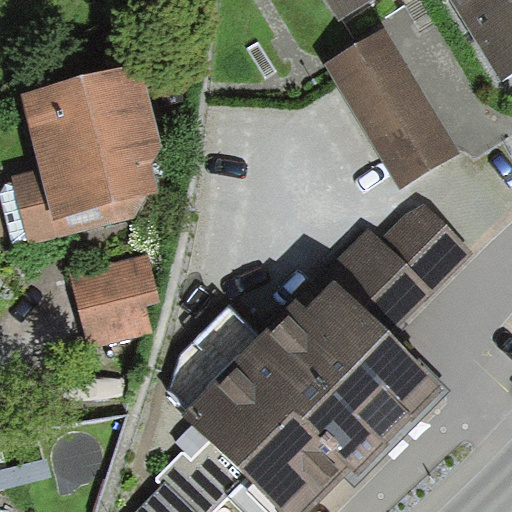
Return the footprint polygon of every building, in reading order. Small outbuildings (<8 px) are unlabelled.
[(511,0),(326,0),(341,24),(379,0),(451,0),(501,81),(511,74),(511,0)] [(386,28),(326,64),(402,190),(461,154),(386,28)] [(132,153),(138,136),(125,79),(25,101),(41,174),(0,182),(0,210),(6,237),(59,226),(56,210),(92,202),(95,218),(129,210),(140,191),(132,153)] [(335,281),(394,332),(475,254),(425,204),(386,240),(371,227),(325,271),(335,281)] [(131,264),(64,285),(81,339),(133,322),(125,300),(140,295),(131,264)] [(394,332),(335,281),(307,307),(298,297),(261,334),(232,306),(182,355),(168,397),(210,440),(191,459),(230,499),(242,511),(309,511),(346,478),(356,488),(452,390),(394,332)] [(217,511),(230,499),(191,459),(184,451),(156,479),(162,485),(136,511),(217,511)]
